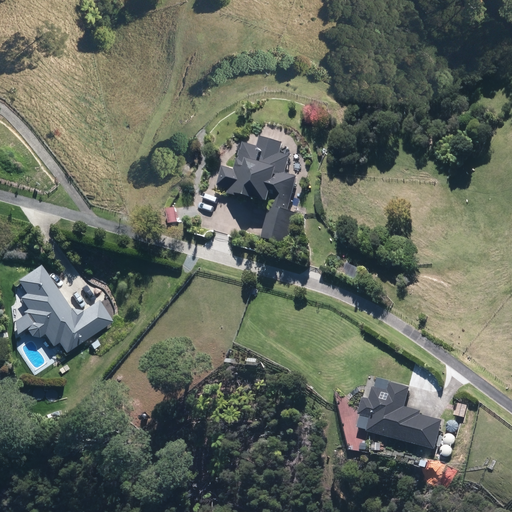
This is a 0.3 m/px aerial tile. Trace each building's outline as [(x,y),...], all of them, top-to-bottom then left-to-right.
[(280,153),(282,143),(260,136),(257,146),(243,142),(241,150),(240,150),(238,156),(239,156),(238,159),(237,159),(234,169),(222,166),(217,185),(229,188),(227,193),(236,196),(237,194),(253,199),(254,198),(268,202),(268,201),(271,202),(261,238),(288,245),(297,213),(288,211),(296,176),(285,173),(290,155),(280,153)] [(165,209),(168,223),(178,221),(175,207),(165,209)] [(355,282),(361,270),(347,263),(341,274),(355,282)] [(20,312),(26,322),(25,330),(29,336),(36,338),(42,334),(51,346),(57,343),(63,353),(111,321),(95,300),(80,311),(68,309),(38,265),(15,281),(24,293),(17,298),(25,309),(20,312)] [(234,342),(227,339),(222,352),(229,355),(234,342)] [(405,406),(410,387),(389,382),(387,390),(372,386),(369,399),(362,397),(358,414),(369,417),(366,431),(434,449),(443,420),(420,414),(420,411),(405,406)] [(458,435),(446,433),(441,455),(453,458),(458,435)] [(382,443),(374,443),(373,450),(381,451),(382,443)]
